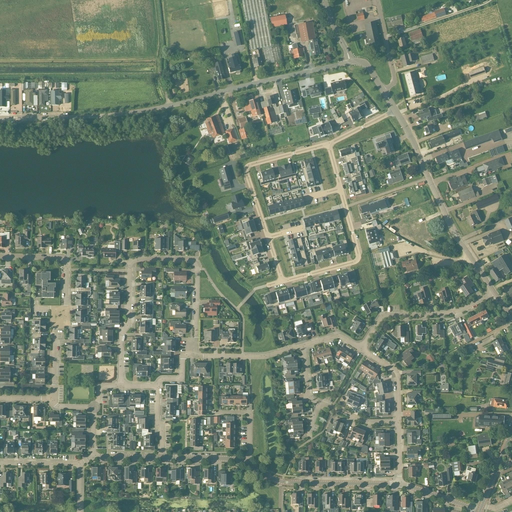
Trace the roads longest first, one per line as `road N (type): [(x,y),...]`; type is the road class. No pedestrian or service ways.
road 1 (unclassified): [(0,118),(145,110),(350,62)]
road 2 (residential): [(120,385),(135,260),(196,264),(196,356)]
road 3 (tertiary): [(494,292),(455,233),(395,110)]
road 4 (residential): [(53,398),(66,264),(0,257)]
road 5 (residential): [(329,144),(246,167),(267,237)]
road 6 (residential): [(399,484),(284,482),(245,463)]
road 7 (residential): [(361,349),(380,317),(460,310),(494,292)]
road 8 (residential): [(340,188),(357,259),(282,281)]
